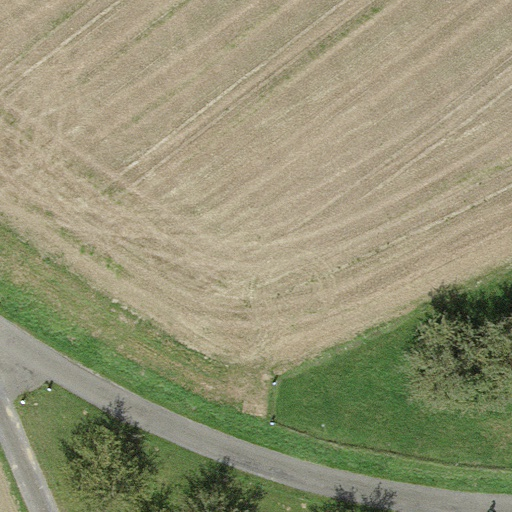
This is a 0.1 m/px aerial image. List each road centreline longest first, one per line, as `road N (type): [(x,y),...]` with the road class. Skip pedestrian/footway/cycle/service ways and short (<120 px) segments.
road 1 (track): [(0,343),(217,450),(419,503),(511,511)]
road 2 (track): [(0,388),(48,511)]
